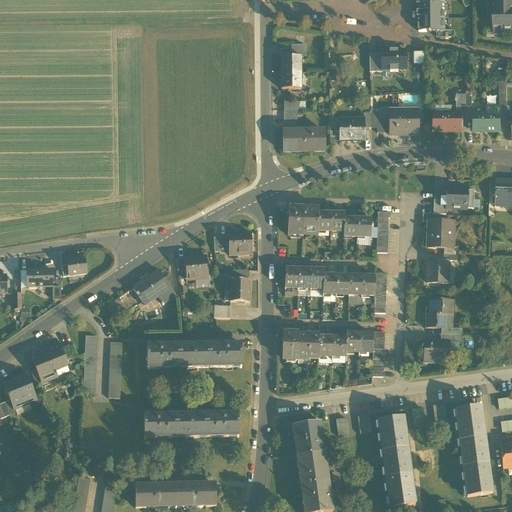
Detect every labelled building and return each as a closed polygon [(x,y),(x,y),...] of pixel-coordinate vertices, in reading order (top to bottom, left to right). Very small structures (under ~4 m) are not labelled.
[(419,25),(419,33),(437,33),(445,33),(445,0),(417,0),(418,25),(419,25)] [(502,32),(511,31),(511,0),(493,0),(493,9),(493,28),(502,28),(502,32)] [(300,61),(306,61),(305,48),(291,48),(291,58),(300,58),(300,61)] [(397,71),(405,70),(405,51),(397,52),(397,51),(389,51),(389,52),(381,52),(381,55),(381,71),(382,71),(389,71),(389,73),(397,73),(397,71)] [(413,53),(413,65),(424,65),(424,53),(413,53)] [(382,73),(382,71),(381,71),(381,55),(369,55),(369,73),(382,73)] [(282,58),(282,74),(300,74),(300,61),(300,58),(291,58),(282,58)] [(495,71),(496,83),(499,83),(504,83),(504,71),(495,71)] [(300,90),(300,74),(282,74),(282,90),(300,90)] [(460,108),(465,108),(465,96),(456,96),(456,108),(460,108)] [(486,108),(486,114),(486,133),(500,133),(500,114),(500,108),(499,108),(486,108)] [(301,111),(298,111),(284,111),(284,124),(297,124),(297,118),(301,118),(301,111)] [(407,137),(417,137),(417,111),(395,111),(395,121),(389,121),(389,137),(399,137),(399,136),(407,136),(407,137)] [(377,114),(370,114),(370,130),(376,130),(376,135),(382,135),(382,120),(377,120),(377,114)] [(434,134),(460,134),(460,114),(456,114),(451,114),(434,114),(434,134)] [(473,133),(486,133),(486,114),(481,114),(481,116),(474,116),(474,114),(472,114),(473,133)] [(338,143),(364,142),(363,130),(363,120),(355,120),(355,123),(338,123),(338,132),(338,143)] [(284,153),(324,153),(324,132),(284,132),(284,153)] [(330,143),(338,143),(338,132),(329,132),(330,143)] [(511,181),(494,181),(493,209),(494,209),(494,207),(511,207),(511,181)] [(452,190),(450,189),(446,189),(445,194),(445,199),(445,210),(467,211),(467,210),(468,191),(468,190),(466,190),(466,189),(452,189),(452,190)] [(445,210),(445,199),(440,198),(433,198),(433,210),(445,210)] [(302,237),(302,233),(303,209),(288,208),(287,236),(302,237)] [(317,233),(317,231),(318,214),(318,209),(303,209),(302,233),(317,233)] [(317,231),(331,232),(331,214),(318,214),(317,231)] [(331,232),(344,232),(344,220),(344,215),(331,214),(331,232)] [(422,224),(428,224),(428,223),(435,224),(435,220),(439,220),(439,216),(422,216),(422,224)] [(344,237),(357,238),(357,220),(344,220),(344,232),(344,237)] [(371,221),(357,220),(357,238),(370,238),(371,229),(371,221)] [(427,250),(443,250),(443,249),(448,249),(449,234),(452,234),(453,224),(435,224),(428,223),(428,224),(427,250)] [(228,251),(228,257),(237,256),(237,253),(252,252),(251,236),(237,237),(237,235),(227,236),(227,238),(228,251)] [(214,252),(222,251),(221,238),(213,239),(214,252)] [(370,239),(370,238),(357,238),(356,247),(370,247),(370,239)] [(185,272),(186,281),(196,280),(195,277),(207,276),(206,258),(198,259),(198,260),(186,261),(185,261),(186,272),(185,272)] [(69,277),(87,275),(85,260),(67,262),(68,267),(69,277)] [(176,260),(178,272),(185,272),(186,272),(185,261),(186,261),(186,260),(176,260)] [(426,285),(447,286),(448,263),(443,263),(427,262),(426,285)] [(284,288),(297,289),(298,270),(285,270),(284,288)] [(311,270),(298,270),(297,289),(310,289),(311,270)] [(324,271),(311,270),(310,289),(323,290),(323,276),(324,271)] [(26,288),(26,289),(52,288),(52,271),(26,272),(26,288)] [(158,291),(166,303),(176,297),(158,272),(150,278),(150,279),(142,285),(141,284),(132,289),(136,295),(136,296),(137,298),(138,297),(142,303),(158,291)] [(139,281),(141,284),(142,285),(150,279),(150,278),(148,275),(139,281)] [(336,277),(323,276),(323,290),(323,295),(336,295),(336,277)] [(349,277),(336,277),(336,295),(348,296),(349,277)] [(349,277),(348,296),(361,296),(362,278),(349,277)] [(375,278),(362,278),(361,296),(374,297),(375,292),(375,286),(375,280),(375,278)] [(229,304),(248,304),(248,296),(247,296),(247,282),(230,282),(229,291),(229,302),(229,304)] [(52,288),(52,301),(60,301),(60,288),(52,288)] [(297,297),(297,289),(284,288),(284,297),(297,297)] [(297,289),(297,297),(310,298),(310,289),(297,289)] [(310,289),(310,298),(323,298),(323,295),(323,290),(310,289)] [(158,291),(142,303),(144,307),(157,298),(162,306),(166,303),(158,291)] [(323,295),(323,298),(323,303),(335,303),(336,295),(323,295)] [(361,305),(361,296),(348,296),(348,305),(361,305)] [(441,330),(445,330),(445,317),(453,317),(453,308),(454,308),(454,302),(434,302),(434,303),(428,302),(427,310),(428,310),(429,310),(429,315),(425,315),(425,329),(441,330)] [(113,303),(106,308),(111,316),(119,311),(113,303)] [(213,321),(228,322),(229,307),(213,307),(213,321)] [(30,310),(21,310),(21,311),(21,322),(26,322),(26,318),(30,318),(30,310)] [(452,330),(453,317),(445,317),(445,330),(452,330)] [(283,361),(297,362),(298,335),(298,334),(284,333),(283,361)] [(318,361),(318,356),(319,338),(319,334),(306,334),(306,335),(298,335),(297,362),(307,362),(307,361),(318,361)] [(345,353),(359,353),(359,335),(346,335),(346,339),(345,353)] [(373,335),(359,335),(359,353),(372,354),(372,351),(373,345),(373,339),(373,335)] [(461,345),(462,337),(440,336),(440,343),(448,344),(459,345),(461,345)] [(318,356),(332,357),(332,339),(319,338),(318,356)] [(345,357),(345,353),(346,339),(332,339),(332,357),(345,357)] [(424,364),(448,365),(448,351),(448,344),(440,343),(424,343),(424,364)] [(60,350),(65,362),(78,357),(73,345),(60,350)] [(146,347),(147,369),(240,368),(240,345),(146,347)] [(36,371),(41,383),(56,377),(56,376),(58,375),(57,373),(55,374),(54,371),(66,366),(66,368),(67,368),(65,362),(60,350),(58,346),(42,353),(45,361),(34,365),(36,371)] [(318,356),(318,361),(318,365),(331,365),(332,364),(332,357),(318,356)] [(345,365),(345,357),(332,357),(332,364),(345,365)] [(56,376),(56,377),(69,372),(67,368),(66,368),(66,366),(54,371),(55,374),(57,373),(58,375),(56,376)] [(36,386),(41,383),(36,371),(31,373),(36,386)] [(10,401),(13,408),(27,403),(27,405),(36,402),(32,394),(25,376),(3,385),(10,401)] [(38,391),(32,394),(36,402),(38,408),(44,406),(38,391)] [(511,398),(497,401),(498,413),(511,410),(511,398)] [(10,401),(4,404),(9,416),(9,417),(16,414),(13,408),(10,401)] [(30,411),(27,405),(27,403),(13,408),(16,414),(17,417),(30,411)] [(0,420),(9,416),(4,404),(0,405),(0,420)] [(431,408),(434,432),(446,430),(443,407),(431,408)] [(410,411),(413,434),(425,433),(422,409),(410,411)] [(455,412),(466,499),(492,495),(481,409),(455,412)] [(17,417),(16,414),(9,417),(12,424),(19,421),(17,417)] [(143,416),(144,439),(237,438),(237,415),(143,416)] [(356,418),(358,436),(370,434),(368,417),(356,418)] [(378,423),(389,509),(415,505),(403,419),(378,423)] [(511,419),(499,421),(501,433),(511,431),(511,419)] [(334,421),(337,439),(349,437),(346,420),(334,421)] [(297,437),(299,457),(322,454),(322,447),(323,447),(320,424),(292,427),(294,437),(297,437)] [(508,471),(511,470),(511,446),(511,445),(505,446),(505,447),(500,448),(502,468),(508,468),(508,471)] [(323,460),(322,454),(299,457),(296,457),(303,511),(331,511),(329,490),(327,490),(325,477),(327,477),(325,460),(323,460)] [(42,479),(31,477),(29,485),(40,488),(42,479)] [(191,486),(191,487),(158,488),(158,487),(152,487),(152,488),(134,488),(134,510),(216,508),(215,487),(196,487),(196,486),(191,486)]
